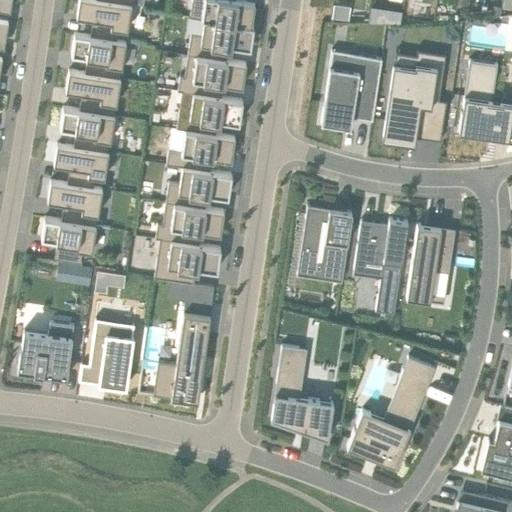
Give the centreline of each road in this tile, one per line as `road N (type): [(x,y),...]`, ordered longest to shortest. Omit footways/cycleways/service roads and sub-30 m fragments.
road 1 (residential): [(392,507),(419,483),(464,400),(486,309),(483,179)]
road 2 (residential): [(271,144),(222,443)]
road 3 (residential): [(46,0),(0,264)]
road 4 (residential): [(222,443),(0,407)]
road 5 (residential): [(271,144),(376,173),(483,179)]
road 6 (residential): [(392,507),(222,443)]
road 7 (residential): [(291,0),(271,144)]
